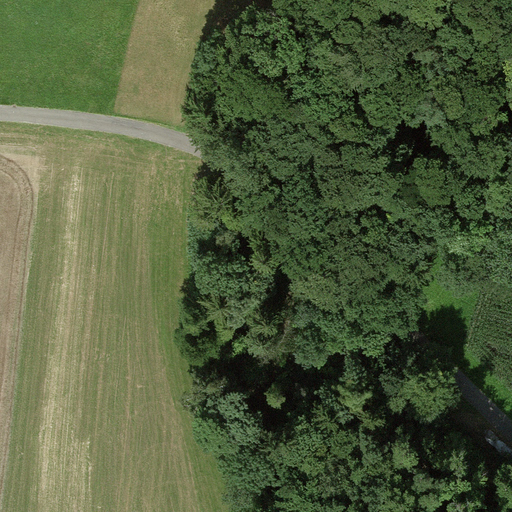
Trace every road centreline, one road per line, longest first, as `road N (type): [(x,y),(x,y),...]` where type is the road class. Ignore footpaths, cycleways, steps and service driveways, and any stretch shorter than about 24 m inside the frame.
road 1 (track): [(0,115),(148,132),(215,154),(289,203),(391,318),(511,433)]
road 2 (track): [(288,511),(278,475),(305,452),(461,386)]
